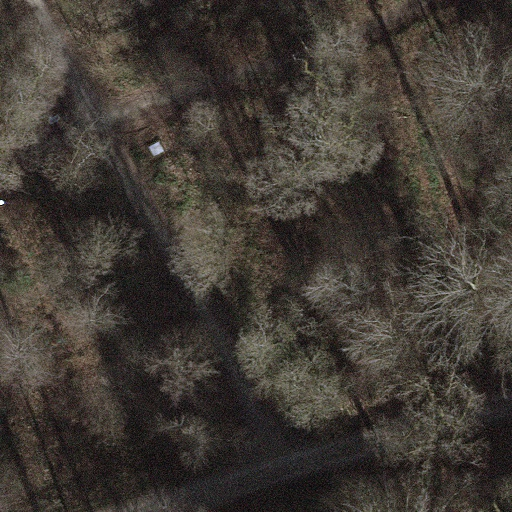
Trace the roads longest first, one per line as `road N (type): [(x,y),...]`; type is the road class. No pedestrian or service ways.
road 1 (track): [(511,397),(323,455),(253,465),(132,511)]
road 2 (track): [(36,0),(98,113)]
